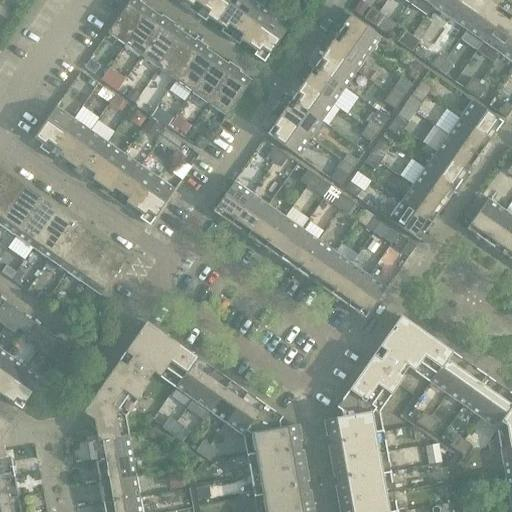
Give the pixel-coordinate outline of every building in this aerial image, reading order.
[(131,0),(108,34),(125,46),(149,12),(139,5),(141,1),(139,0),(131,0)] [(182,0),(183,0),(193,8),(190,11),(197,16),(207,0),(182,0)] [(207,0),(197,16),(203,20),(205,16),(216,24),(232,0),(207,0)] [(251,0),(232,0),(216,24),(227,31),(224,35),(230,39),(255,3),(251,0)] [(413,0),(410,4),(427,16),(433,8),(438,0),(413,0)] [(438,0),(433,8),(449,20),(463,0),(438,0)] [(486,0),(463,0),(449,20),(466,31),(488,1),(486,0)] [(477,51),(483,43),(504,12),(488,1),(466,31),(466,32),(461,40),(477,51)] [(361,2),(354,12),(362,17),(369,7),(361,2)] [(255,3),(230,39),(236,43),(239,40),(249,47),(272,15),(255,3)] [(364,19),(371,24),(379,14),(372,9),(364,19)] [(149,12),(125,46),(142,58),(168,20),(162,16),(160,20),(149,12)] [(483,43),(477,51),(493,63),(499,55),(511,37),(511,17),(504,12),(483,43)] [(379,14),(371,24),(379,29),(386,19),(379,14)] [(272,15),(249,47),(260,54),(257,58),(264,63),(290,27),(272,15)] [(350,17),(338,34),(369,56),(381,38),(350,17)] [(168,20),(142,58),(159,70),(182,36),(172,28),(175,25),(168,20)] [(398,43),(405,48),(412,37),(405,32),(398,43)] [(369,56),(338,34),(326,51),(357,73),(365,78),(377,62),(369,56)] [(182,36),(159,70),(175,81),(202,44),(196,39),(193,43),(182,36)] [(412,37),(405,48),(412,53),(419,42),(412,37)] [(511,37),(499,55),(511,63),(511,37)] [(202,44),(175,81),(192,93),(216,59),(205,52),(208,48),(202,44)] [(326,51),(315,68),(345,89),(357,73),(326,51)] [(431,66),(438,71),(446,61),(439,56),(431,66)] [(216,59),(192,93),(209,105),(235,67),(229,63),(227,66),(216,59)] [(90,60),(85,68),(94,75),(100,67),(90,60)] [(408,68),(419,76),(424,68),(414,61),(408,68)] [(446,61),(438,71),(445,76),(453,66),(446,61)] [(235,67),(209,105),(226,117),(250,83),(239,75),(241,71),(235,67)] [(315,68),(303,84),(334,106),(345,89),(315,68)] [(465,90),(472,94),(479,84),(472,79),(465,90)] [(422,82),(417,89),(427,97),(432,90),(422,82)] [(303,84),(291,101),(322,123),(334,106),(303,84)] [(479,84),(472,94),(479,99),(486,89),(479,84)] [(394,88),(390,95),(400,103),(405,96),(394,88)] [(427,97),(417,89),(412,96),(422,104),(427,97)] [(131,90),(126,98),(135,104),(140,96),(131,90)] [(400,103),(390,95),(385,102),(395,110),(400,103)] [(115,97),(108,107),(116,113),(123,103),(115,97)] [(291,101),(280,118),(310,139),(322,123),(291,101)] [(472,102),(459,119),(490,141),(503,123),(472,102)] [(511,107),(506,103),(499,113),(506,119),(511,109),(511,107)] [(43,151),(49,156),(74,120),(56,107),(34,140),(45,148),(43,151)] [(158,109),(152,118),(163,125),(169,116),(158,109)] [(137,112),(133,118),(134,125),(139,129),(146,119),(137,112)] [(398,116),(393,123),(404,130),(409,123),(398,116)] [(310,139),(280,118),(267,135),(298,157),(310,139)] [(459,119),(448,136),(478,158),(490,141),(459,119)] [(74,120),(49,156),(55,160),(57,156),(68,164),(91,131),(74,120)] [(150,120),(144,130),(154,137),(161,127),(150,120)] [(184,122),(178,130),(185,136),(191,127),(184,122)] [(371,122),(366,129),(377,136),(382,129),(371,122)] [(404,130),(393,123),(388,130),(399,137),(404,130)] [(377,136),(366,129),(361,136),(372,143),(377,136)] [(91,131),(68,164),(79,171),(76,175),(82,179),(107,143),(91,131)] [(200,136),(194,144),(202,150),(208,142),(200,136)] [(448,136),(436,153),(467,174),(478,158),(448,136)] [(107,143),(82,179),(88,183),(91,180),(102,187),(124,155),(107,143)] [(267,158),(274,163),(281,153),(274,148),(267,158)] [(375,149),(370,156),(380,164),(385,156),(375,149)] [(281,153),(274,163),(281,168),(288,157),(281,153)] [(436,153),(424,169),(455,191),(467,174),(436,153)] [(124,155),(102,187),(112,194),(110,198),(116,202),(141,166),(124,155)] [(348,155),(343,162),(353,169),(358,162),(348,155)] [(380,164),(370,156),(365,163),(375,171),(380,164)] [(353,169),(343,162),(338,169),(348,176),(353,169)] [(141,166),(116,202),(122,207),(124,203),(135,210),(158,178),(141,166)] [(424,169),(412,186),(443,208),(455,191),(424,169)] [(300,182),(307,186),(315,176),(308,171),(300,182)] [(0,188),(8,176),(2,172),(0,175),(0,188)] [(8,176),(0,188),(0,223),(23,192),(12,184),(15,180),(8,176)] [(315,176),(307,186),(314,191),(322,181),(315,176)] [(158,178),(135,210),(146,218),(143,222),(150,226),(175,190),(158,178)] [(213,213),(231,225),(252,194),(234,182),(213,213)] [(361,191),(351,183),(346,190),(356,198),(361,191)] [(412,186),(401,203),(432,225),(443,208),(412,186)] [(23,192),(0,223),(0,226),(16,238),(42,200),(36,195),(33,199),(23,192)] [(252,194),(231,225),(247,237),(269,206),(252,194)] [(334,205),(341,210),(348,199),(341,195),(334,205)] [(348,199),(341,210),(348,215),(355,204),(348,199)] [(467,230),(484,242),(506,212),(488,199),(467,230)] [(42,200),(16,238),(33,250),(57,216),(46,208),(49,204),(42,200)] [(432,225),(401,203),(388,220),(419,242),(432,225)] [(269,206),(247,237),(264,248),(285,218),(269,206)] [(511,215),(506,212),(484,242),(501,254),(511,238),(511,215)] [(57,216),(33,250),(50,261),(76,223),(70,219),(67,223),(57,216)] [(285,218),(264,248),(281,260),(302,230),(285,218)] [(367,228),(374,233),(382,223),(375,218),(367,228)] [(76,223),(50,261),(66,273),(90,239),(80,232),(82,228),(76,223)] [(382,223),(374,233),(381,238),(389,228),(382,223)] [(302,230),(281,260),(297,272),(319,241),(302,230)] [(511,238),(501,254),(511,261),(511,238)] [(90,239),(66,273),(83,285),(109,247),(103,243),(101,246),(90,239)] [(319,241),(297,272),(314,284),(335,253),(319,241)] [(401,252),(408,257),(416,247),(409,242),(401,252)] [(109,247),(83,285),(101,297),(124,263),(113,255),(116,251),(109,247)] [(335,253),(314,284),(331,295),(352,265),(335,253)] [(352,265),(331,295),(347,307),(369,276),(352,265)] [(7,266),(2,273),(12,280),(16,273),(7,266)] [(16,273),(12,280),(18,284),(25,274),(19,270),(16,273)] [(369,276),(347,307),(365,319),(386,289),(369,276)] [(37,289),(32,295),(38,300),(43,293),(37,289)] [(25,317),(18,328),(25,332),(32,322),(25,317)] [(401,317),(349,390),(380,412),(404,378),(402,376),(408,368),(430,384),(452,353),(401,317)] [(32,322),(25,332),(32,337),(39,327),(32,322)] [(146,323),(95,396),(126,418),(150,384),(148,382),(154,374),(176,389),(197,358),(146,323)] [(84,342),(87,338),(89,335),(79,329),(74,336),(84,342)] [(59,341),(52,351),(59,357),(66,346),(59,341)] [(0,349),(0,367),(9,355),(0,349)] [(452,353),(430,384),(447,395),(468,364),(452,353)] [(9,355),(0,367),(0,395),(4,398),(25,367),(9,355)] [(197,358),(176,389),(192,401),(214,370),(197,358)] [(468,364),(447,395),(463,407),(485,376),(468,364)] [(25,367),(4,398),(21,410),(43,379),(25,367)] [(214,370),(192,401),(187,409),(203,421),(209,413),(231,382),(214,370)] [(485,376),(463,407),(480,419),(502,388),(485,376)] [(231,382),(209,413),(226,424),(247,394),(231,382)] [(511,395),(502,388),(480,419),(497,431),(511,408),(511,395)] [(323,422),(327,443),(383,433),(380,412),(349,390),(337,408),(341,412),(342,418),(323,422)] [(247,394),(226,424),(243,436),(264,406),(247,394)] [(126,418),(95,396),(83,414),(94,422),(97,441),(98,442),(129,436),(126,418)] [(264,406),(243,436),(243,437),(247,457),(303,447),(299,426),(280,429),(279,423),(282,418),(264,406)] [(511,408),(497,431),(500,449),(511,447),(511,408)] [(417,423),(424,428),(431,418),(424,413),(417,423)] [(431,418),(424,428),(431,433),(438,423),(431,418)] [(0,459),(5,458),(2,438),(10,426),(0,419),(0,459)] [(162,429),(170,434),(175,427),(168,422),(162,429)] [(175,427),(170,434),(177,439),(182,432),(175,427)] [(383,433),(327,443),(330,463),(387,453),(383,433)] [(92,442),(96,463),(133,457),(129,436),(98,442),(97,441),(92,442)] [(450,447),(457,452),(464,441),(458,436),(450,447)] [(464,441),(457,452),(464,457),(472,446),(464,441)] [(196,452),(203,457),(208,450),(201,445),(196,452)] [(303,447),(247,457),(250,477),(307,467),(303,447)] [(511,447),(500,449),(504,470),(511,468),(511,447)] [(208,450),(203,457),(210,462),(215,455),(208,450)] [(387,453),(330,463),(334,483),(390,473),(387,453)] [(5,458),(0,459),(0,480),(14,478),(11,457),(5,458)] [(133,457),(96,463),(99,484),(136,477),(133,457)] [(307,467),(250,477),(254,497),(310,487),(307,467)] [(390,473),(334,483),(338,503),(394,493),(390,473)] [(136,477),(99,484),(103,504),(140,497),(136,477)] [(183,477),(170,480),(172,492),(185,489),(183,477)] [(0,480),(0,501),(18,498),(14,478),(0,480)] [(207,487),(196,489),(198,500),(209,498),(207,487)] [(310,487),(254,497),(256,511),(285,511),(314,507),(310,487)] [(397,511),(394,493),(338,503),(339,511),(397,511)] [(142,511),(140,497),(103,504),(104,511),(142,511)] [(20,511),(18,498),(0,501),(0,511),(20,511)]
